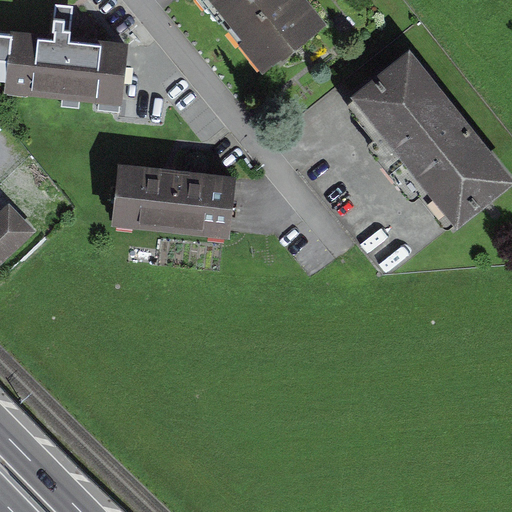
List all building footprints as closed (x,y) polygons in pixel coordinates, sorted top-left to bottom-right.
[(313,0),(225,0),(275,64),(331,22),(313,0)] [(11,32),(6,85),(120,96),(126,43),(69,37),(71,13),(56,12),(54,36),(11,32)] [(408,55),(350,101),(379,138),(375,141),(416,192),(420,189),(446,222),(504,177),(408,55)] [(250,168),(133,156),(127,215),(244,227),(250,168)] [(20,190),(0,209),(0,272),(52,223),(20,190)]
